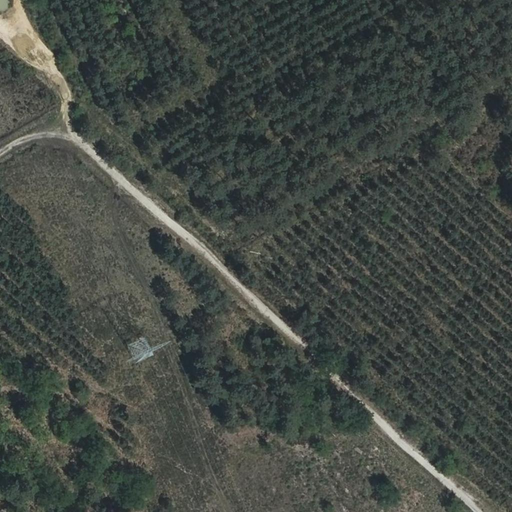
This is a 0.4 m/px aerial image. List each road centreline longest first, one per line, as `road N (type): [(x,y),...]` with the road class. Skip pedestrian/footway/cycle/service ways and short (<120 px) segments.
road 1 (track): [(496,511),(79,143),(35,138),(0,158)]
road 2 (track): [(0,26),(72,97),(70,142)]
